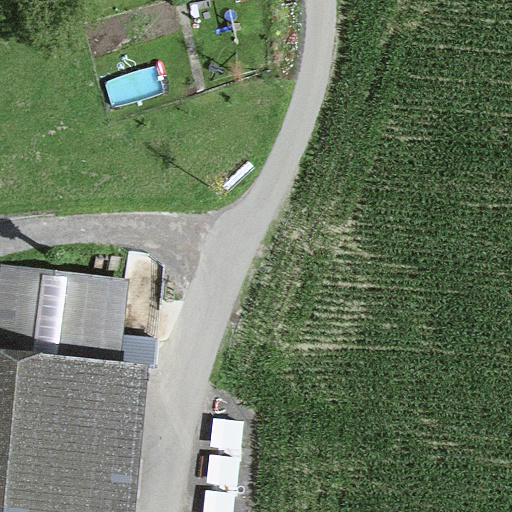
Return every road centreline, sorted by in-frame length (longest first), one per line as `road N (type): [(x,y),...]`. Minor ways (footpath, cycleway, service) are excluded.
road 1 (unclassified): [(322,0),(322,76),(275,194),(199,338),(159,468),(157,511)]
road 2 (track): [(0,57),(118,0)]
